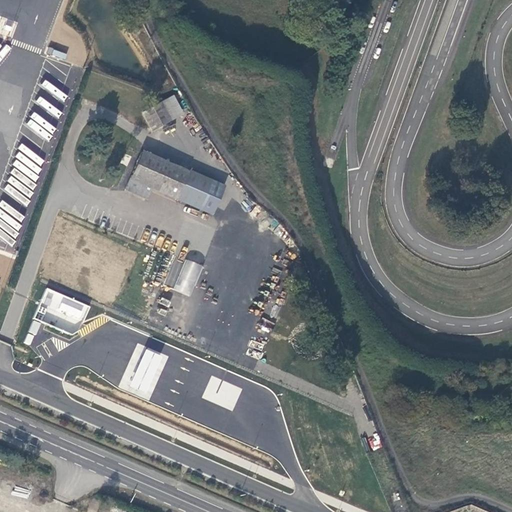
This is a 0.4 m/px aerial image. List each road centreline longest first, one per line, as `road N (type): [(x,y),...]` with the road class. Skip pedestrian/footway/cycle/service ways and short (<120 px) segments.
road 1 (track): [(137,0),(216,142),(304,250),(411,494),(427,504),(474,497),(511,511)]
road 2 (unclassified): [(310,511),(0,376)]
road 3 (primary): [(0,421),(209,511)]
